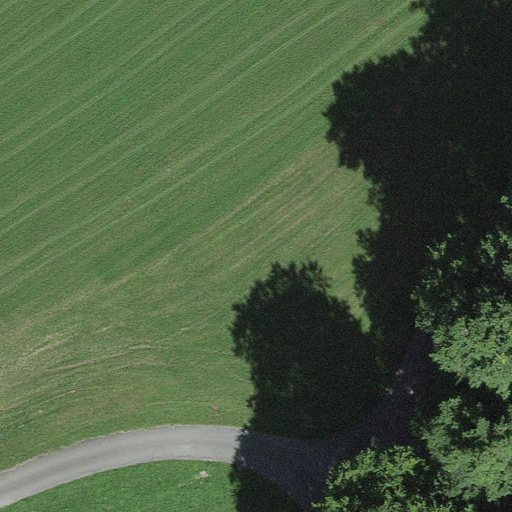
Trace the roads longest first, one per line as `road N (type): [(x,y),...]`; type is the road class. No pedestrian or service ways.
road 1 (track): [(0,494),(111,453),(219,442),(346,484)]
road 2 (track): [(346,484),(511,236)]
road 3 (track): [(511,456),(346,484)]
